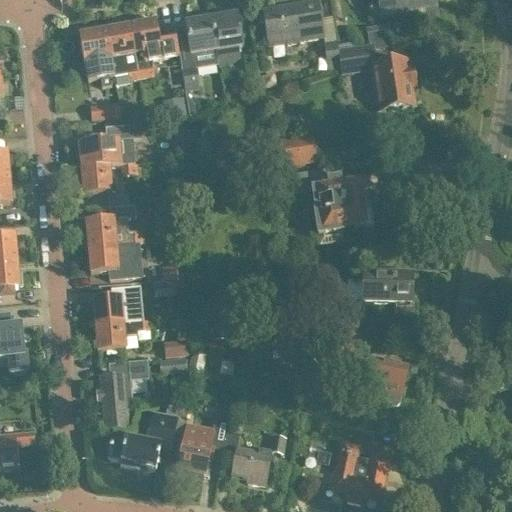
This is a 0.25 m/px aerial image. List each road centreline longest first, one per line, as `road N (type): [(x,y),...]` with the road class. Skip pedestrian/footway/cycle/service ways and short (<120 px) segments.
road 1 (residential): [(76,510),(28,4)]
road 2 (residential): [(476,271),(510,58),(501,0)]
road 3 (residential): [(425,511),(476,271)]
